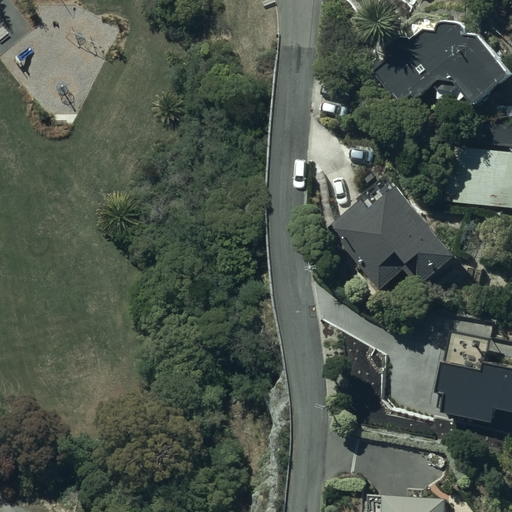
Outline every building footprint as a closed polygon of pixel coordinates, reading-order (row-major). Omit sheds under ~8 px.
[(439,21),(439,22),(439,23),(438,25),(426,24),(412,35),(411,34),(399,33),(386,45),(391,52),(374,66),(372,67),(400,101),(413,90),(417,95),(441,76),(453,77),(473,102),(511,70),(511,69),(479,29),(467,28),(467,26),(467,24),(466,22),(466,21),(465,20),(464,19),(463,19),(463,18),(462,18),(462,17),(461,17),(446,16),(445,17),(444,17),(443,17),(443,18),(442,18),(441,19),(440,20),(439,21)] [(511,120),(474,119),(473,143),(511,145),(511,120)] [(511,147),(449,142),(444,200),(511,205),(511,147)] [(0,190),(13,187),(3,146),(0,146),(0,190)] [(459,249),(401,178),(391,187),(384,178),(327,224),(379,287),(407,264),(420,280),(459,249)] [(448,511),(449,494),(384,490),(382,511),(448,511)]
